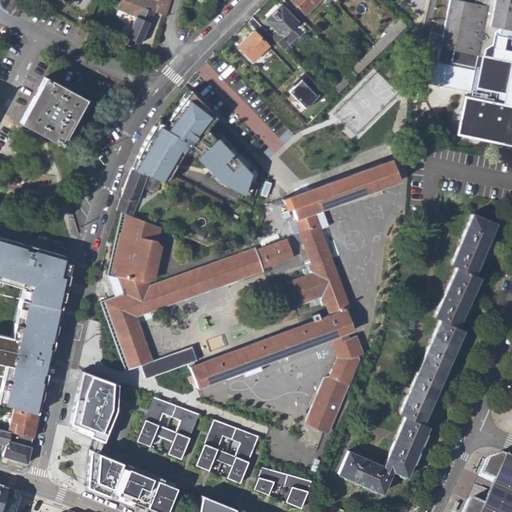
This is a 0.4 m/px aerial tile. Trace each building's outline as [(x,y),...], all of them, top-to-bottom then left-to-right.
[(153,12),(165,15),(169,0),(119,0),(116,9),(134,17),(126,37),(139,43),(153,12)] [(290,0),(304,15),(319,0),(290,0)] [(461,0),(448,0),(441,35),(435,34),(429,32),(426,45),(439,48),(436,63),(432,62),(431,67),(426,66),(425,67),(423,67),(422,68),(424,83),(468,92),(467,97),(464,97),(456,134),(511,145),(511,141),(511,106),(494,103),(489,102),(491,91),(496,92),(504,94),(510,62),(487,58),(482,57),(483,50),(489,47),(490,46),(493,33),(499,28),(511,30),(511,0),(474,0),(474,2),(461,0)] [(442,0),(435,34),(441,35),(448,0),(442,0)] [(297,22),(280,4),(264,20),(274,30),(269,35),(283,50),(284,49),(287,52),(292,47),(289,44),(298,35),(291,28),(297,22)] [(381,51),(406,26),(400,19),(374,44),(375,45),(381,51)] [(237,46),(252,61),(268,46),(253,31),(237,46)] [(356,75),(381,51),(375,45),(350,69),(356,75)] [(371,88),(386,67),(374,58),(359,79),(371,88)] [(342,74),(324,92),(331,99),(356,75),(350,69),(344,62),(337,69),(342,74)] [(307,72),(289,89),(306,107),(325,90),(307,72)] [(19,122),(59,144),(84,99),(43,77),(19,122)] [(349,104),(363,92),(354,82),(340,95),(349,104)] [(251,193),(257,172),(221,133),(219,135),(204,123),(211,114),(191,93),(186,99),(184,97),(168,119),(170,120),(166,126),(156,120),(135,156),(130,168),(146,175),(159,182),(163,184),(169,174),(183,152),(186,154),(190,149),(206,163),(204,166),(219,181),(242,192),(243,189),(251,193)] [(306,124),(315,115),(308,109),(300,117),(306,124)] [(197,388),(329,339),(347,332),(353,330),(345,308),(348,307),(314,213),(398,180),(390,159),(341,177),(287,197),(295,220),(288,222),(293,235),(300,233),(311,264),(304,267),(305,268),(301,269),(303,277),(287,283),(295,304),(311,298),(314,305),(317,304),(317,306),(325,303),(329,314),(189,366),(197,388)] [(131,216),(141,187),(155,193),(159,182),(146,175),(130,168),(115,210),(117,211),(126,214),(131,216)] [(222,202),(169,174),(163,184),(217,212),(222,202)] [(336,473),(382,493),(391,472),(404,477),(426,426),(421,423),(461,329),(456,327),(478,276),(473,274),(494,223),(471,213),(450,264),(454,266),(432,317),(438,319),(398,414),(403,416),(382,465),(346,451),(336,473)] [(157,242),(160,228),(131,216),(126,214),(121,234),(119,234),(110,274),(113,276),(119,289),(124,291),(125,295),(113,299),(116,307),(108,311),(128,368),(150,361),(135,317),(262,270),(261,268),(293,257),(286,240),(255,251),(254,248),(147,287),(146,282),(151,280),(159,248),(157,242)] [(36,414),(68,268),(58,265),(60,255),(0,236),(0,376),(3,377),(0,387),(0,403),(12,407),(36,414)] [(105,303),(108,311),(116,307),(113,299),(105,303)] [(193,340),(146,338),(151,354),(157,355),(223,335),(213,299),(183,308),(193,340)] [(340,381),(347,384),(358,359),(355,355),(361,354),(362,351),(355,334),(349,337),(347,332),(329,339),(336,357),(331,369),(341,378),(340,381)] [(72,403),(80,369),(71,367),(63,401),(72,403)] [(118,382),(82,369),(69,427),(102,439),(117,407),(118,382)] [(328,430),(347,384),(340,381),(341,378),(331,369),(328,376),(323,377),(304,421),(306,426),(323,433),(328,430)] [(257,391),(245,419),(294,439),(306,411),(257,391)] [(176,404),(154,395),(145,418),(167,427),(176,404)] [(199,413),(176,404),(167,427),(189,436),(199,413)] [(12,407),(8,421),(33,428),(36,414),(12,407)] [(159,448),(167,427),(145,418),(137,439),(159,448)] [(236,427),(214,418),(205,441),(227,450),(231,438),(236,427)] [(8,421),(6,431),(9,432),(31,437),(33,428),(8,421)] [(167,427),(159,448),(181,457),(189,436),(167,427)] [(258,436),(236,427),(227,450),(249,459),(258,436)] [(0,450),(2,451),(4,445),(5,445),(9,432),(6,431),(0,429),(0,450)] [(1,456),(25,464),(31,437),(9,432),(5,445),(4,445),(2,451),(1,456)] [(218,471),(227,450),(205,441),(196,462),(218,471)] [(122,460),(89,448),(87,484),(109,493),(122,460)] [(227,450),(218,471),(240,480),(249,459),(227,450)] [(461,511),(509,511),(511,506),(511,460),(499,454),(496,459),(492,457),(490,461),(485,459),(478,472),(477,475),(492,481),(482,506),(467,499),(461,511)] [(152,476),(128,466),(116,496),(131,503),(139,484),(147,487),(152,476)] [(287,473),(262,466),(253,487),(277,497),(287,473)] [(311,479),(287,473),(277,497),(300,506),(311,479)] [(145,509),(153,511),(165,511),(176,485),(157,478),(145,509)] [(8,494),(0,491),(0,511),(4,511),(10,499),(8,494)] [(232,511),(235,506),(201,493),(197,511),(232,511)]
